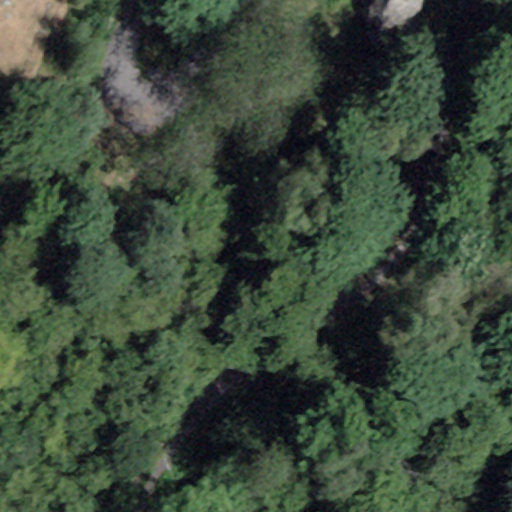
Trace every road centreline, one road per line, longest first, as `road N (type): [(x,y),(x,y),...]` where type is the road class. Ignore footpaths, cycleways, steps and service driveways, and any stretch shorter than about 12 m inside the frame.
road 1 (track): [(143,511),(218,404),(412,265),(433,180),(437,104),(491,30),(502,0)]
road 2 (track): [(138,0),(107,63),(118,112),(153,117),(271,0)]
